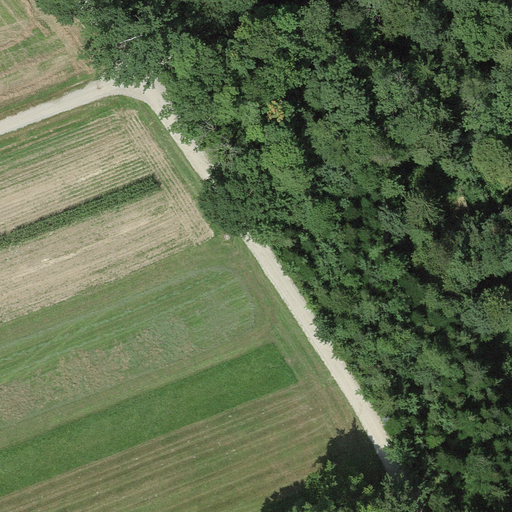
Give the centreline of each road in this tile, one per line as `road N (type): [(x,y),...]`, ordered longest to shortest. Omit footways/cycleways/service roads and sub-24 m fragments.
road 1 (track): [(417,511),(346,377),(139,74),(78,0)]
road 2 (track): [(333,0),(0,126)]
